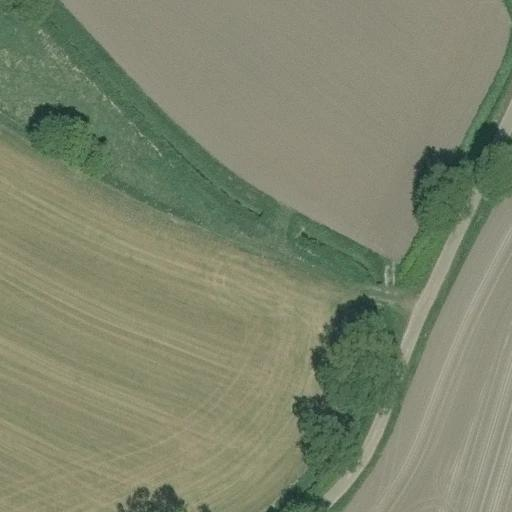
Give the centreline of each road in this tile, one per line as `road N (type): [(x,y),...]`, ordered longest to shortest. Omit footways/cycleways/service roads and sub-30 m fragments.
road 1 (unknown): [(0,115),(423,311)]
road 2 (residential): [(511,124),(374,414),(315,511)]
